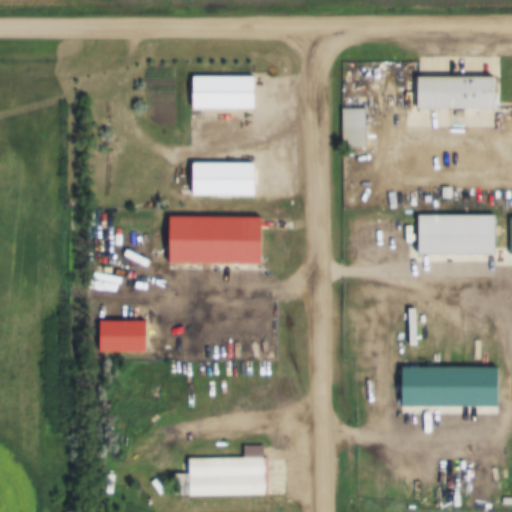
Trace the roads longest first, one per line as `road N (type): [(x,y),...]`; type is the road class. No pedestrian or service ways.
road 1 (residential): [(0,23),(511,24)]
road 2 (residential): [(317,23),(326,511)]
